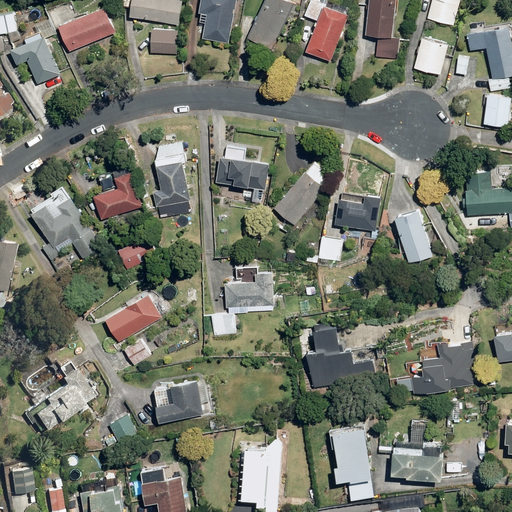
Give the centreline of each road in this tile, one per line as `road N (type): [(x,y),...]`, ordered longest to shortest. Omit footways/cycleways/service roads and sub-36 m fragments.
road 1 (residential): [(0,168),(109,112),(164,100),(227,97),(409,124)]
road 2 (unknown): [(196,112),(217,276)]
